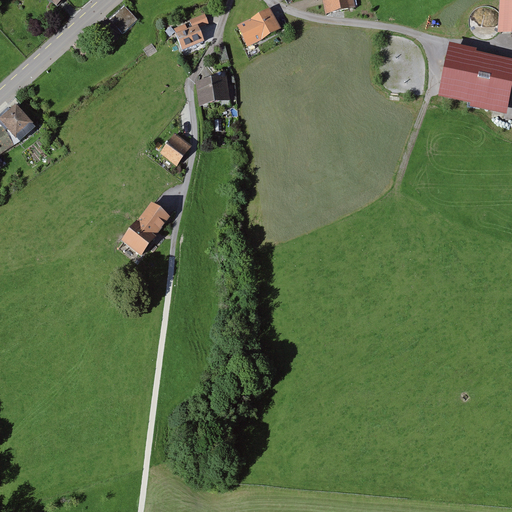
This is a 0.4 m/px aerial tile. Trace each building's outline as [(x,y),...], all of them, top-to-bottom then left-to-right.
[(45,0),(55,10),(67,0),(45,0)] [(354,0),(322,0),(327,17),(356,10),(354,0)] [(511,1),(500,1),(498,36),(511,37),(511,1)] [(125,9),(105,27),(119,42),(139,24),(125,9)] [(270,13),(252,23),(253,26),(240,33),(249,50),(281,32),(270,13)] [(209,26),(205,17),(190,24),(194,32),(198,31),(209,26)] [(204,45),(198,31),(194,32),(189,35),(186,27),(174,32),(183,53),(204,45)] [(511,87),(511,63),(449,51),(439,101),(507,115),(511,87)] [(227,82),(197,86),(200,110),(230,105),(227,82)] [(34,130),(18,114),(2,130),(0,131),(0,156),(18,146),(34,130)] [(175,134),(160,153),(176,166),(191,148),(175,134)] [(151,206),(121,244),(140,259),(170,221),(151,206)]
